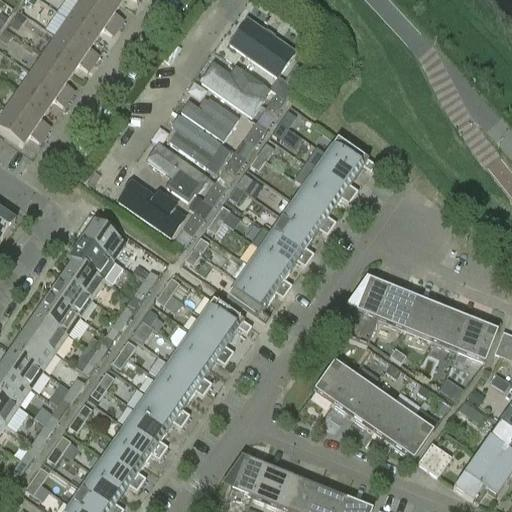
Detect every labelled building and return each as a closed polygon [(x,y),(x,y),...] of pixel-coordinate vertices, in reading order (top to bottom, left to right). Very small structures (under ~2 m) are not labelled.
[(108,0),(84,0),(80,6),(118,32),(123,24),(113,17),(120,8),(108,0)] [(80,6),(68,24),(96,43),(102,34),(112,41),(118,32),(80,6)] [(16,32),(24,22),(16,16),(9,27),(16,32)] [(277,78),(278,79),(296,52),(245,18),(227,44),(277,78)] [(68,24),(55,42),(93,68),(99,60),(89,53),(96,43),(68,24)] [(5,33),(0,39),(0,43),(5,47),(12,38),(5,33)] [(93,68),(55,42),(43,60),(71,79),(78,69),(88,76),(93,68)] [(43,60),(31,77),(69,104),(74,95),(64,89),(71,79),(43,60)] [(205,82),(252,113),(265,94),(218,63),(205,82)] [(305,75),(296,69),(285,84),(283,86),(293,93),(305,75)] [(69,104),(31,77),(19,95),(47,115),(53,105),(63,112),(69,104)] [(280,81),(277,81),(270,92),(286,103),(287,102),(293,93),(283,86),(285,84),(280,81)] [(19,95),(6,113),(44,139),(50,131),(40,124),(47,115),(19,95)] [(263,116),(272,123),(285,105),(275,98),(263,116)] [(123,122),(140,134),(151,117),(133,106),(123,122)] [(207,106),(201,116),(189,108),(182,118),(225,146),(238,126),(207,106)] [(44,139),(6,113),(0,122),(0,136),(21,151),(29,140),(39,147),(44,139)] [(279,128),(287,133),(295,121),(287,116),(279,128)] [(161,144),(207,177),(224,154),(179,121),(161,144)] [(243,146),(252,152),(264,135),(255,128),(243,146)] [(279,144),(287,133),(279,128),(271,138),(279,144)] [(336,143),(325,160),(355,181),(362,172),(370,178),(375,170),(336,143)] [(257,159),(265,165),(273,153),(265,148),(257,159)] [(141,175),(189,208),(207,183),(159,150),(141,175)] [(105,151),(85,177),(98,187),(118,161),(105,151)] [(315,153),(304,169),(314,175),(352,203),(357,196),(349,190),(355,181),(325,160),(315,153)] [(222,176),(224,177),(232,182),(244,164),(234,158),(222,176)] [(265,165),(257,159),(249,170),(257,176),(265,165)] [(348,209),(352,203),(314,175),(303,191),(333,213),(340,203),(348,209)] [(243,179),(235,191),(243,197),(252,185),(243,179)] [(176,229),(186,214),(139,181),(128,196),(176,229)] [(202,205),(211,212),(224,194),(214,187),(202,205)] [(236,208),(243,197),(235,191),(227,202),(236,208)] [(327,222),(333,213),(303,191),(292,207),(331,234),(335,228),(327,222)] [(194,217),(203,224),(211,212),(202,205),(197,202),(195,203),(187,213),(194,217)] [(326,241),(331,234),(292,207),(281,223),(311,244),(318,235),(326,241)] [(213,222),(222,228),(230,216),(221,210),(213,222)] [(0,245),(14,225),(0,215),(0,245)] [(181,235),(191,241),(191,242),(203,224),(194,217),(181,235)] [(214,239),(222,228),(213,222),(206,234),(214,239)] [(305,253),(311,244),(281,223),(270,238),(309,265),(313,259),(305,253)] [(124,247),(93,226),(80,244),(112,266),(124,247)] [(261,232),(250,248),(259,254),(289,275),(296,266),(304,272),(309,265),(270,238),(261,232)] [(192,254),(198,259),(199,258),(201,259),(208,248),(200,242),(192,254)] [(80,244),(67,263),(71,266),(72,265),(99,284),(100,283),(104,286),(111,290),(122,273),(112,266),(80,244)] [(198,259),(192,254),(184,265),(192,271),(200,260),(198,259)] [(283,285),(289,275),(259,254),(248,270),(287,297),(291,290),(283,285)] [(104,286),(100,283),(99,284),(72,265),(71,266),(60,283),(91,304),(104,286)] [(282,304),(287,297),(248,270),(237,286),(267,307),(274,298),(282,304)] [(136,271),(131,278),(143,286),(147,278),(136,271)] [(150,277),(143,287),(149,292),(157,281),(150,277)] [(79,322),(91,304),(60,283),(47,300),(79,322)] [(162,295),(170,300),(178,289),(170,283),(162,295)] [(389,292),(367,283),(353,318),(348,334),(345,343),(366,352),(377,325),(376,325),(389,292)] [(261,316),(267,307),(237,286),(225,302),(264,329),(269,322),(261,316)] [(142,302),(149,292),(143,287),(135,298),(142,302)] [(416,303),(389,292),(376,325),(377,325),(403,335),(416,303)] [(163,311),(170,300),(162,295),(154,306),(163,311)] [(79,322),(47,300),(35,318),(67,340),(79,322)] [(442,313),(416,303),(403,335),(429,346),(442,313)] [(246,339),(251,332),(212,305),(200,321),(231,343),(238,333),(246,339)] [(125,312),(118,323),(125,327),(132,317),(125,312)] [(429,346),(456,357),(469,324),(442,313),(429,346)] [(140,326),(149,332),(157,320),(149,314),(140,326)] [(54,358),(67,340),(35,318),(23,336),(54,358)] [(225,352),(231,343),(200,321),(189,337),(228,364),(233,357),(225,352)] [(118,338),(125,327),(118,323),(111,333),(118,338)] [(497,335),(469,324),(456,357),(484,368),(497,335)] [(54,358),(23,336),(10,354),(42,376),(54,358)] [(224,370),(228,364),(189,337),(178,353),(209,374),(215,365),(224,370)] [(511,341),(502,337),(493,360),(504,364),(511,345),(511,341)] [(119,358),(127,363),(135,352),(127,346),(119,358)] [(101,348),(94,358),(101,363),(108,352),(101,348)] [(203,383),(209,374),(178,353),(167,368),(206,395),(211,389),(203,383)] [(394,353),(389,361),(400,369),(405,361),(394,353)] [(0,373),(30,394),(42,376),(10,354),(0,369),(0,373)] [(93,374),(101,363),(94,358),(86,369),(93,374)] [(119,375),(127,363),(119,358),(111,369),(119,375)] [(159,362),(149,377),(157,383),(156,384),(187,405),(194,396),(202,402),(206,395),(167,368),(159,362)] [(312,395),(333,410),(353,380),(333,366),(312,395)] [(395,384),(400,376),(400,375),(390,368),(384,377),(395,384)] [(30,394),(0,373),(0,399),(17,412),(30,394)] [(97,389),(105,395),(113,383),(105,378),(97,389)] [(373,394),(353,380),(333,410),(352,423),(373,394)] [(76,384),(69,394),(76,399),(83,389),(76,384)] [(181,415),(187,405),(156,384),(145,400),(184,427),(189,420),(181,415)] [(444,387),(438,395),(449,403),(455,395),(444,387)] [(97,406),(105,395),(97,389),(89,400),(97,406)] [(425,403),(430,396),(421,390),(416,397),(425,403)] [(68,410),(76,399),(69,394),(62,405),(68,410)] [(373,394),(352,423),(372,437),(392,408),(373,394)] [(476,410),(483,401),(473,394),(466,403),(476,410)] [(4,431),(17,412),(0,399),(0,426),(1,427),(0,428),(4,431)] [(184,427),(145,400),(134,415),(165,437),(172,428),(180,433),(184,427)] [(442,420),(448,411),(441,406),(435,415),(442,420)] [(467,421),(472,412),(463,406),(457,415),(467,421)] [(511,406),(498,428),(511,437),(511,406)] [(412,422),(392,408),(372,437),(392,451),(412,422)] [(75,421),(83,427),(91,415),(83,409),(75,421)] [(123,431),(162,458),(167,452),(159,446),(165,437),(134,415),(123,431)] [(44,430),(51,435),(58,424),(52,420),(44,430)] [(76,438),(83,427),(75,421),(67,432),(76,438)] [(392,451),(412,465),(432,436),(412,422),(392,451)] [(511,458),(507,455),(511,447),(511,437),(498,428),(475,460),(508,483),(511,477),(511,458)] [(51,435),(44,430),(37,441),(44,445),(51,435)] [(158,465),(162,458),(123,431),(112,447),(143,468),(150,459),(158,465)] [(53,453),(62,458),(70,447),(61,441),(53,453)] [(137,478),(143,468),(112,447),(101,463),(140,490),(145,483),(137,478)] [(431,449),(417,468),(427,475),(441,456),(431,449)] [(54,469),(62,458),(53,453),(46,464),(54,469)] [(20,466),(27,470),(34,460),(27,455),(20,466)] [(450,462),(441,456),(427,475),(437,482),(450,462)] [(495,501),(508,483),(475,460),(452,493),(471,506),(481,492),(495,501)] [(248,511),(252,504),(251,504),(264,471),(242,462),(228,497),(223,511),(248,511)] [(136,496),(140,490),(101,463),(90,478),(121,500),(128,491),(136,496)] [(27,470),(20,466),(13,476),(19,481),(27,470)] [(251,504),(252,504),(271,511),(278,511),(291,481),(264,471),(251,504)] [(32,484),(40,490),(48,478),(40,473),(32,484)] [(118,511),(115,509),(121,500),(90,478),(80,494),(105,511),(118,511)] [(291,481),(278,511),(309,511),(318,492),(291,481)] [(32,501),(40,490),(32,484),(24,495),(32,501)] [(340,511),(344,503),(318,492),(309,511),(340,511)] [(105,511),(80,494),(69,510),(71,511),(105,511)] [(340,511),(366,511),(344,503),(340,511)]
